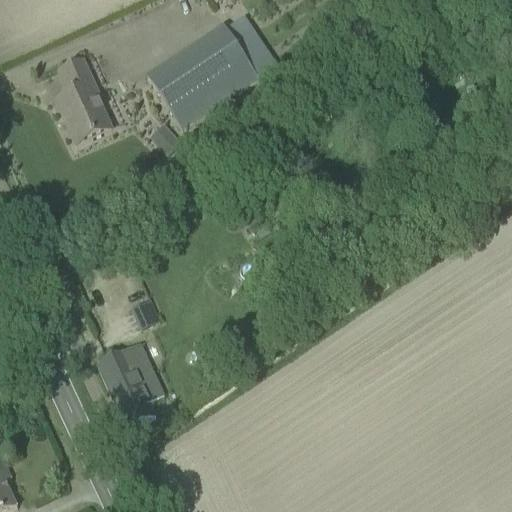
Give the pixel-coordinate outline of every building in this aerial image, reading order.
[(147,83),(181,136),(258,84),(223,32),(147,83)] [(55,107),(76,152),(94,144),(111,136),(96,104),(99,102),(83,67),(58,78),(69,101),(55,107)] [(165,132),(150,144),(167,163),(181,150),(165,132)] [(260,221),(246,230),(257,246),(270,237),(260,221)] [(97,371),(126,436),(154,424),(148,410),(165,402),(142,351),(97,371)] [(0,511),(16,511),(5,487),(11,484),(4,469),(0,470),(0,511)]
